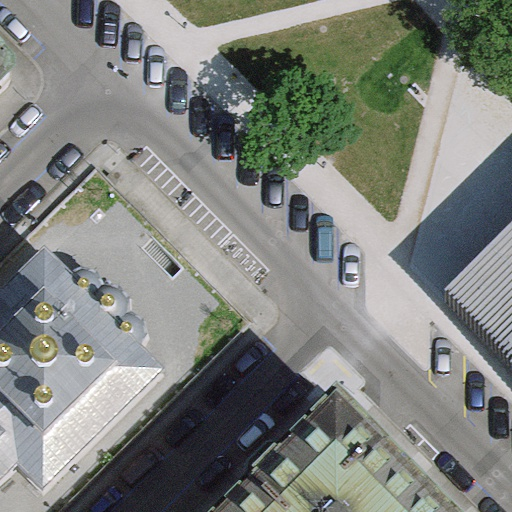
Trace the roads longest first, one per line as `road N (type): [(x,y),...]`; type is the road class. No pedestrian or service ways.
road 1 (residential): [(339,313),(110,89)]
road 2 (residential): [(136,511),(339,313)]
road 3 (residential): [(511,481),(339,313)]
road 4 (residential): [(110,89),(0,202)]
road 5 (residential): [(110,89),(22,0)]
